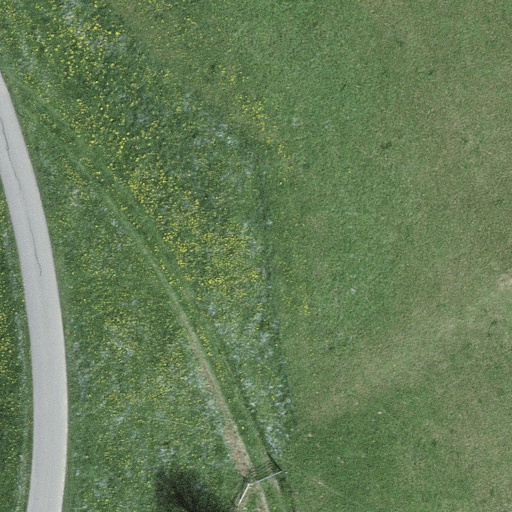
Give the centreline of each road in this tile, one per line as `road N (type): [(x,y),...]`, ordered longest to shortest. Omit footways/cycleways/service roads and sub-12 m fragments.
road 1 (track): [(279,511),(219,360),(152,243),(92,164),(0,76)]
road 2 (residential): [(0,120),(25,203),(50,370),(43,511)]
